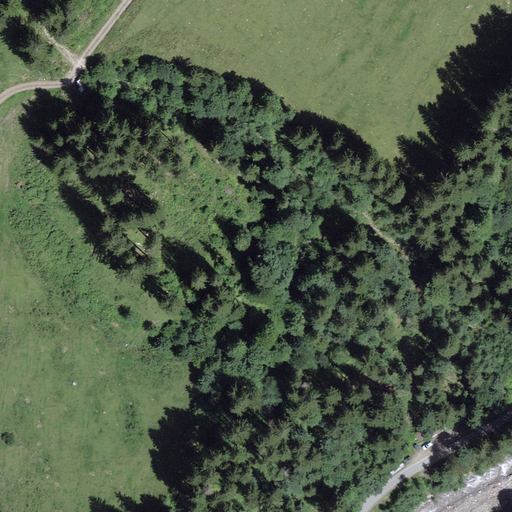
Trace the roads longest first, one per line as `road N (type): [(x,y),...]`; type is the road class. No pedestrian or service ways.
road 1 (track): [(0,106),(17,91),(69,84),(132,0)]
road 2 (unclassified): [(361,511),(400,476),(511,415)]
